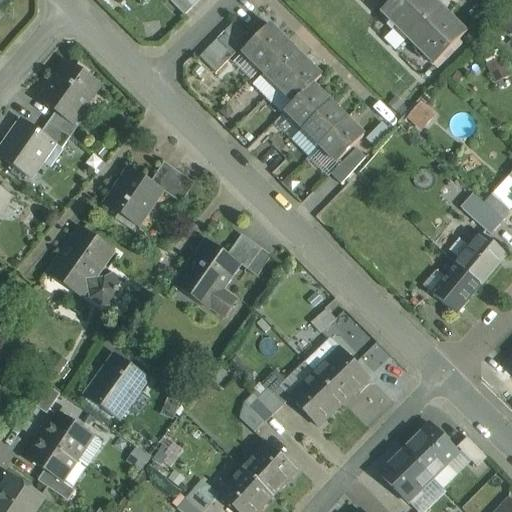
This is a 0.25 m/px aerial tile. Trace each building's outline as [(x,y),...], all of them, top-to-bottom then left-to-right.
[(193,8),(185,0),(168,0),(185,17),(193,8)] [(201,0),(185,0),(193,8),(201,0)] [(395,0),(390,5),(381,14),(434,67),(468,33),(435,0),(395,0)] [(234,25),(218,42),(233,57),(249,40),(234,25)] [(269,26),(243,53),(260,70),(287,43),(269,26)] [(233,57),(218,42),(209,51),(224,66),(233,57)] [(287,43),(260,70),(277,87),(304,60),(287,43)] [(209,51),(201,59),(216,74),(224,66),(209,51)] [(304,60),(277,87),(294,104),(313,86),(321,77),(304,60)] [(99,85),(67,62),(40,101),(56,113),(72,124),(73,122),(82,109),(79,107),(95,86),(97,87),(99,85)] [(330,103),(313,86),(294,104),(286,113),(303,130),(330,103)] [(330,103),(303,130),(320,147),(347,119),(330,103)] [(72,124),(56,113),(49,123),(69,138),(78,126),(73,122),(72,124)] [(347,119),(320,147),(337,164),(364,137),(347,119)] [(41,135),(21,121),(0,151),(0,157),(30,179),(31,177),(27,174),(33,164),(36,166),(52,143),(41,135)] [(69,138),(49,123),(41,135),(52,143),(61,150),(69,138)] [(357,150),(331,175),(341,186),(366,159),(357,150)] [(165,164),(151,184),(161,191),(175,171),(165,164)] [(130,169),(104,206),(137,229),(163,192),(161,191),(151,184),(130,169)] [(175,171),(161,191),(163,192),(171,198),(185,178),(175,171)] [(185,178),(171,198),(181,204),(195,185),(185,178)] [(511,210),(495,194),(485,205),(503,222),(511,211),(511,210)] [(503,222),(485,205),(474,216),(492,233),(503,222)] [(114,252),(81,229),(52,270),(73,285),(75,283),(86,291),(87,289),(91,292),(90,292),(92,299),(102,307),(109,305),(117,295),(116,288),(121,280),(112,274),(107,282),(105,280),(98,281),(97,282),(94,280),(114,252)] [(241,236),(227,257),(237,264),(252,244),(241,236)] [(504,257),(480,237),(456,265),(480,285),(504,257)] [(227,257),(206,242),(177,283),(207,304),(205,307),(224,320),(237,303),(219,290),(237,264),(227,257)] [(252,244),(237,264),(247,271),(261,251),(252,244)] [(261,251),(247,271),(257,278),(271,258),(261,251)] [(456,265),(432,296),(456,315),(480,285),(456,265)] [(412,268),(400,283),(409,291),(421,276),(412,268)] [(326,311),(311,324),(320,334),(335,322),(326,311)] [(340,351),(329,362),(329,361),(315,374),(343,403),(352,394),(353,395),(369,379),(341,349),(340,350),(340,351)] [(120,360),(116,365),(111,362),(89,393),(118,413),(136,389),(139,392),(148,379),(120,360)] [(343,403),(315,374),(301,387),(302,388),(291,398),(290,398),(289,398),(318,428),(334,412),(343,403)] [(50,389),(37,409),(47,415),(60,395),(50,389)] [(283,407),(268,391),(259,400),(274,416),(283,407)] [(274,416),(259,400),(250,410),(265,425),(274,416)] [(98,441),(59,414),(47,432),(44,430),(40,436),(77,460),(78,460),(88,467),(100,448),(100,444),(98,441)] [(458,455),(430,425),(413,441),(414,442),(405,451),(433,480),(447,466),(446,466),(457,455),(457,456),(458,455)] [(77,460),(40,436),(37,441),(40,443),(28,461),(45,472),(62,484),(62,483),(77,460)] [(487,459),(467,439),(458,448),(477,468),(487,459)] [(297,472),(267,443),(266,444),(266,445),(256,456),(255,455),(243,469),(272,497),(280,488),(281,488),(297,472)] [(433,480),(405,451),(396,459),(395,459),(379,475),(408,504),(409,503),(408,503),(419,492),(420,493),(433,480)] [(272,497),(243,469),(230,483),(230,484),(220,495),(219,494),(218,495),(236,511),(258,511),(264,507),(263,506),(272,497)] [(62,484),(45,472),(38,482),(68,502),(75,492),(62,483),(62,484)] [(33,511),(42,499),(11,478),(0,495),(0,511),(33,511)] [(205,511),(212,505),(195,491),(187,500),(200,511),(205,511)] [(200,511),(187,500),(178,510),(180,511),(200,511)] [(511,511),(511,503),(508,501),(497,511),(511,511)]
